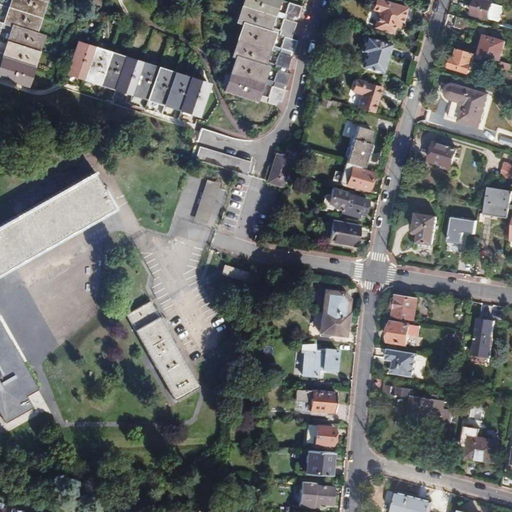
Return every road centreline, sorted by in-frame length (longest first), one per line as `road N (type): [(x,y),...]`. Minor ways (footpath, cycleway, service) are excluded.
road 1 (residential): [(375,273),(442,0)]
road 2 (residential): [(199,135),(262,155),(291,113),(319,0)]
road 3 (residential): [(375,273),(355,459)]
road 4 (residential): [(210,239),(266,257),(375,273)]
road 5 (residential): [(355,459),(511,501)]
road 6 (residential): [(375,273),(511,294)]
